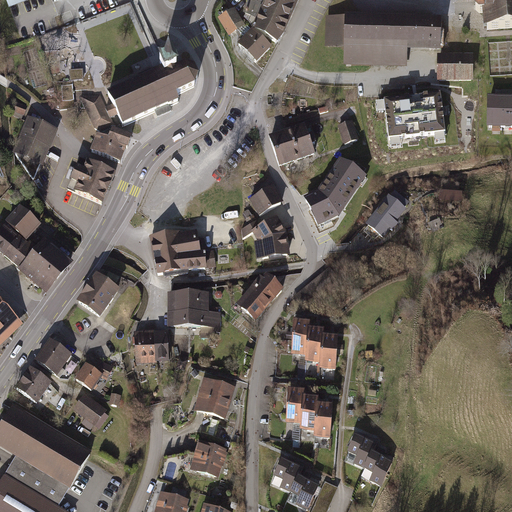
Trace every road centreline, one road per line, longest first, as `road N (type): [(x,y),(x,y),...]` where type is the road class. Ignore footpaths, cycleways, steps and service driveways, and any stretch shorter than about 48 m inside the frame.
road 1 (residential): [(310,0),(254,104),(273,170),(312,249),(305,277),(263,339),(250,511)]
road 2 (unknown): [(278,62),(320,78),(399,74),(447,47),(452,3)]
road 3 (primary): [(134,176),(156,142),(193,120),(213,93),(214,67),(189,14)]
road 4 (residential): [(105,235),(57,209),(49,191),(70,144),(134,176)]
road 5 (primary): [(0,385),(105,235)]
road 6 (track): [(340,484),(352,334)]
